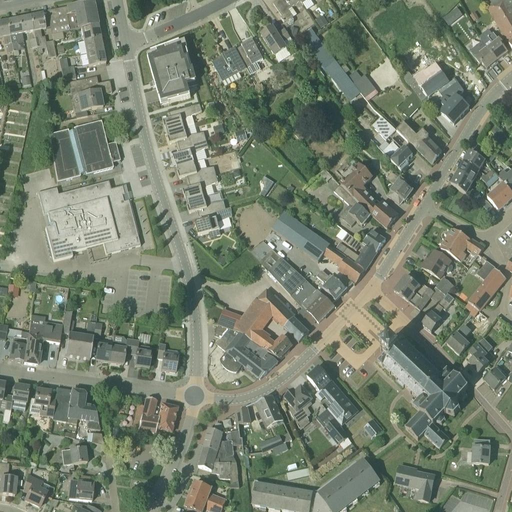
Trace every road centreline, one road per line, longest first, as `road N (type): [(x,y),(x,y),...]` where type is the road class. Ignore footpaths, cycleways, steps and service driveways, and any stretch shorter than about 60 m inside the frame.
road 1 (residential): [(194,395),(186,267),(145,144),(125,45)]
road 2 (residential): [(194,395),(242,398),(264,390),(371,288)]
road 3 (residential): [(511,435),(371,288)]
road 4 (residential): [(194,395),(0,371)]
road 5 (residential): [(424,207),(479,115),(511,78)]
road 6 (residential): [(155,511),(188,432),(194,395)]
